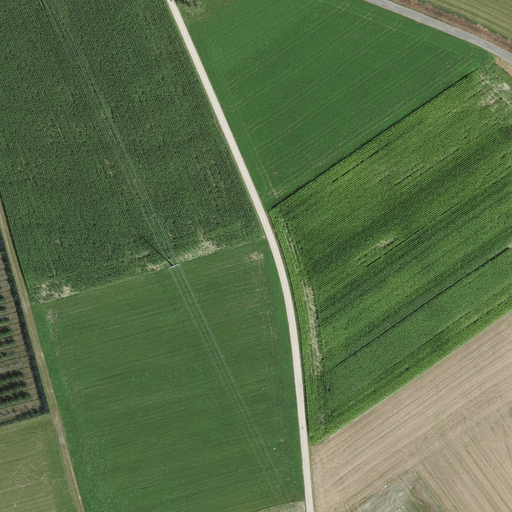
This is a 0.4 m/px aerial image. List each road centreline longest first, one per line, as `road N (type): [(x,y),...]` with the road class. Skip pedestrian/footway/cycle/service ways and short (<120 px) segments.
road 1 (track): [(305,511),(279,275),(169,0)]
road 2 (track): [(82,511),(0,217)]
road 3 (track): [(371,0),(511,61)]
